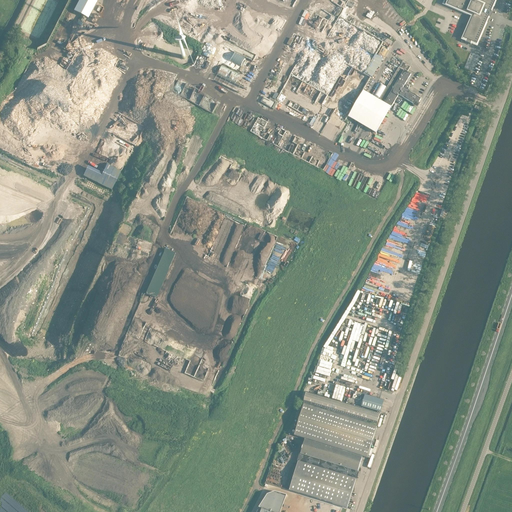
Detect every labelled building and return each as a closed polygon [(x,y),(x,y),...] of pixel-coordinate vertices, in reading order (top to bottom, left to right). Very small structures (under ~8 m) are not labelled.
[(79,0),(74,11),(87,18),(97,0),(96,0),(79,0)] [(479,0),(479,1),(477,0),(476,0),(445,0),(444,3),(471,15),(471,14),(473,15),(473,16),(463,38),(466,39),(465,42),(471,44),(472,42),(477,44),(478,40),(488,17),(489,18),(489,17),(488,17),(489,16),(490,16),(491,13),(490,12),(491,11),(492,11),(491,11),(492,9),(495,0),(479,0)] [(217,75),(235,84),(240,74),(222,65),(217,75)] [(417,106),(421,99),(405,89),(405,88),(408,89),(409,86),(406,84),(406,85),(405,85),(411,74),(399,67),(380,99),(392,106),(396,99),(397,100),(396,101),(399,103),(401,101),(399,98),(397,97),(399,95),(417,106)] [(294,435),(305,439),(300,454),(289,490),(332,504),(347,508),(356,479),(362,457),(367,458),(377,426),(376,426),(380,413),(307,391),(303,403),(304,403),(294,435)] [(381,409),(384,400),(365,394),(361,406),(380,412),(381,412),(381,409)]
